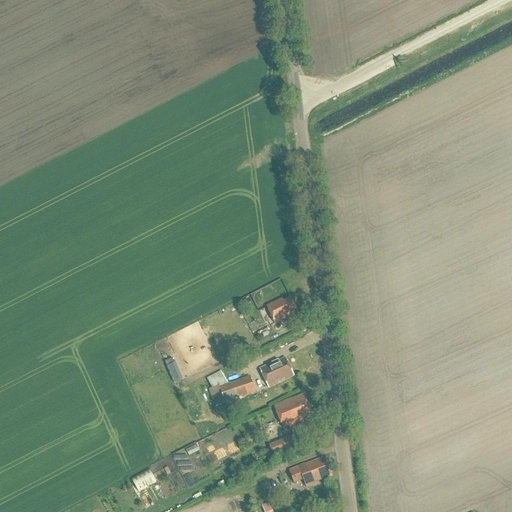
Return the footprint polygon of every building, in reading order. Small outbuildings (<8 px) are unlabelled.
[(290,313),(297,309),(292,298),(284,302),(283,300),(270,306),(279,323),(285,319),(284,318),(291,315),(290,313)] [(175,359),(165,361),(171,384),(181,381),(175,359)] [(276,362),(260,370),(269,389),(294,376),(286,359),(277,363),(276,362)] [(222,371),(207,376),(212,388),(208,390),(215,406),(211,407),(219,429),(238,422),(230,403),(257,393),(250,376),(227,384),(222,371)] [(293,398),(275,406),(284,428),(304,420),(303,418),(312,415),(303,395),(293,400),(293,398)] [(228,430),(201,440),(206,452),(228,443),(232,453),(236,451),(228,430)] [(296,435),(269,445),(274,457),(300,447),(296,435)] [(330,474),(322,456),(305,463),(305,462),(289,469),(294,481),(303,478),(306,485),(314,482),(313,481),(330,474)] [(148,471),(133,480),(141,492),(156,483),(148,471)] [(283,511),(278,498),(262,505),(265,511),(283,511)]
